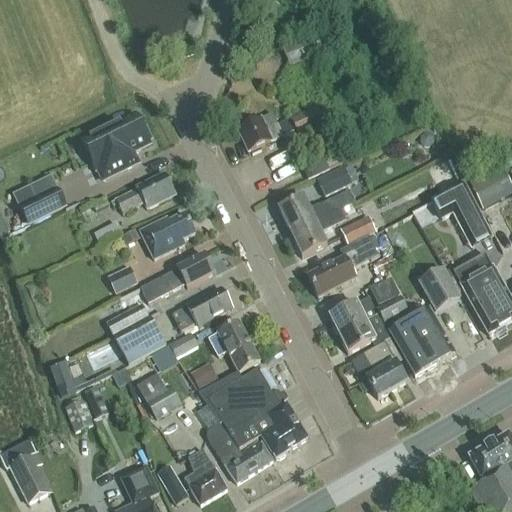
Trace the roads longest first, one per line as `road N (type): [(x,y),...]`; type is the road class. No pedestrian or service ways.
road 1 (residential): [(369,478),(198,152),(198,111)]
road 2 (secondary): [(369,478),(511,393)]
